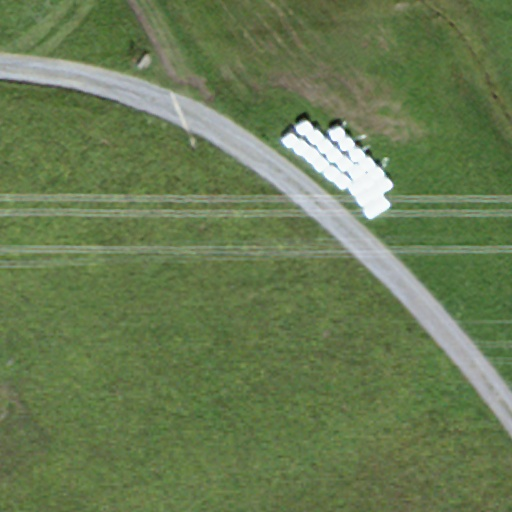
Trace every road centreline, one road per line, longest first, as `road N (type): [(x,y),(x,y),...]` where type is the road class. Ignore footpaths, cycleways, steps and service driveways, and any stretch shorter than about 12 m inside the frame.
road 1 (track): [(196,112),(263,155),(391,270),(511,416)]
road 2 (track): [(0,60),(51,65),(196,112)]
road 3 (track): [(147,0),(198,87),(196,112)]
